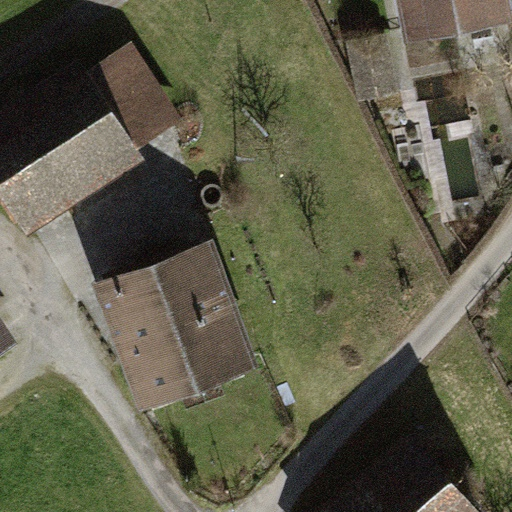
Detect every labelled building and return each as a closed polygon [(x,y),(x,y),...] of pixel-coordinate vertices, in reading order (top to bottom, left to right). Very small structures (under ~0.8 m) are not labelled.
[(406,0),(412,28),(505,10),(502,0),(406,0)] [(380,45),(359,49),(366,86),(387,83),(380,45)] [(124,47),(0,126),(0,173),(25,212),(171,119),(124,47)] [(204,251),(102,286),(106,300),(98,303),(112,342),(129,336),(131,342),(126,344),(131,359),(136,357),(149,393),(242,361),(204,251)] [(422,444),(341,511),(472,511),(477,508),(422,444)]
